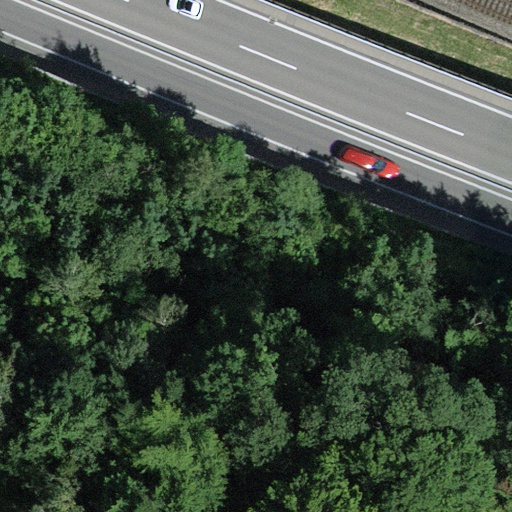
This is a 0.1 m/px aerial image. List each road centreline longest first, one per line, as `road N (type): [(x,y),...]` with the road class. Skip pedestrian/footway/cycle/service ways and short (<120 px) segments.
road 1 (trunk): [(0,14),(511,215)]
road 2 (trunk): [(511,152),(126,0)]
